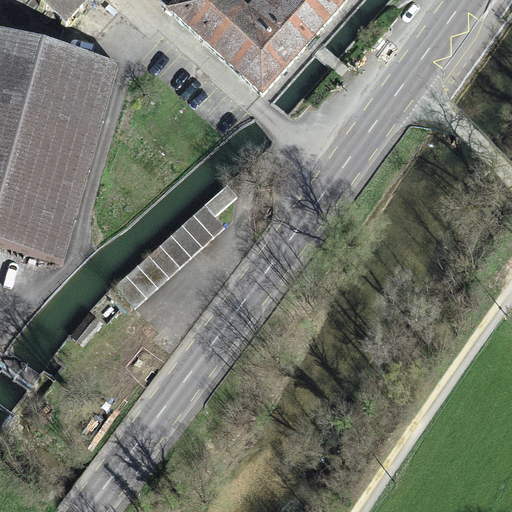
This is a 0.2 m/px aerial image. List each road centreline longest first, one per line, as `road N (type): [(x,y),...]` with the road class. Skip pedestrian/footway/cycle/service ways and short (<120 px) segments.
road 1 (primary): [(85,511),(406,79)]
road 2 (track): [(355,511),(511,277)]
road 3 (residential): [(511,184),(406,79)]
